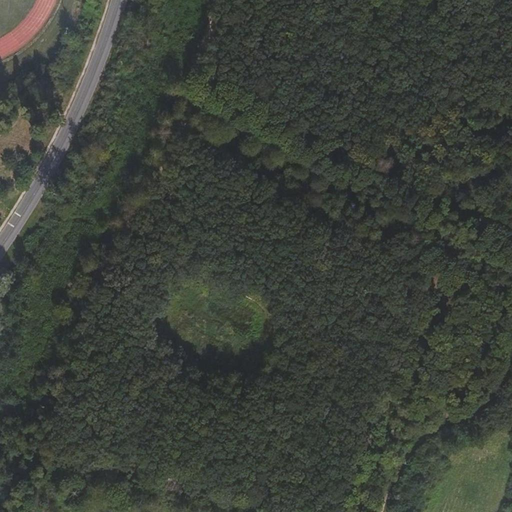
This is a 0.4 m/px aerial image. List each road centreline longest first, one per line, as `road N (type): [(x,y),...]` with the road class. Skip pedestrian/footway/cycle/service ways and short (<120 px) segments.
road 1 (track): [(184,129),(97,302),(79,358),(70,441),(312,511)]
road 2 (track): [(217,0),(184,129),(422,281),(443,282),(452,348),(447,414)]
road 3 (unclassified): [(0,247),(60,147),(117,0)]
